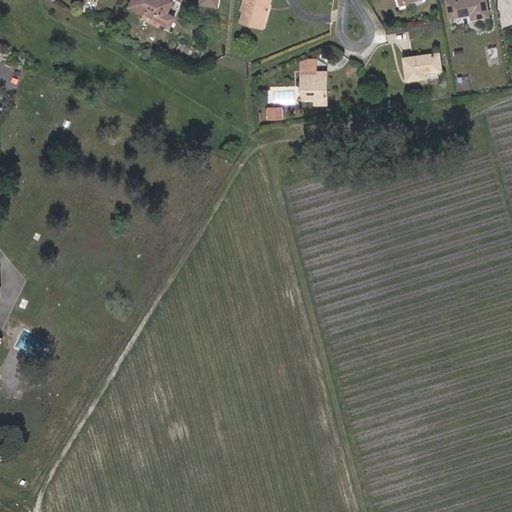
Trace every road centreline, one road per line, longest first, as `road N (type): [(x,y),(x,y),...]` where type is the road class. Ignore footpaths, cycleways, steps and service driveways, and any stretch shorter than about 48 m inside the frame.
road 1 (track): [(264,138),(35,511)]
road 2 (track): [(264,138),(360,511)]
road 3 (track): [(480,108),(264,138)]
road 4 (track): [(511,101),(480,108),(511,213)]
